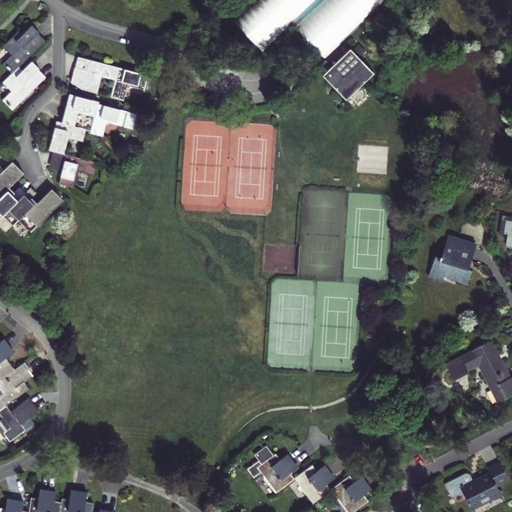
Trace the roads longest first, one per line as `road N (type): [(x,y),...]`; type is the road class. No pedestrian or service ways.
road 1 (residential): [(58,13),(152,42),(218,85),(251,87),(275,74)]
road 2 (residential): [(58,13),(58,81),(28,121),(39,174)]
road 3 (residential): [(0,298),(44,334),(60,359),(56,435)]
road 4 (residential): [(192,511),(171,496),(74,462)]
